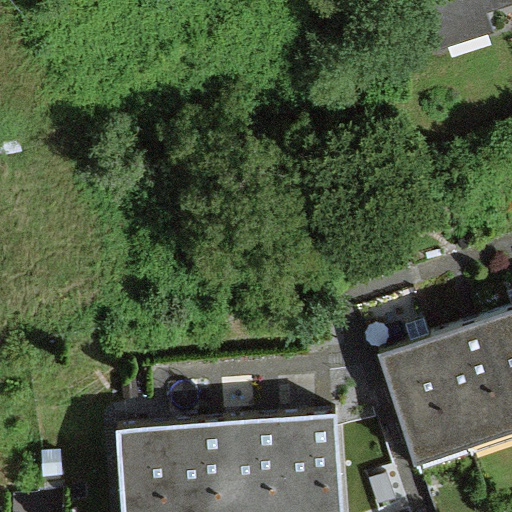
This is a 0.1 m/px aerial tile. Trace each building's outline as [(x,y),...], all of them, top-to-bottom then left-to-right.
[(428,0),(438,30),(492,12),(488,0),(428,0)] [(511,301),(486,311),(511,383),(511,301)] [(511,383),(486,311),(435,329),(473,437),(511,422),(511,383)] [(435,329),(384,347),(422,455),(473,437),(435,329)] [(342,511),(334,404),(280,408),(287,511),(342,511)] [(287,511),(280,408),(225,412),(232,511),(287,511)] [(232,511),(225,412),(170,416),(177,511),(232,511)] [(177,511),(170,416),(115,420),(121,511),(177,511)]
